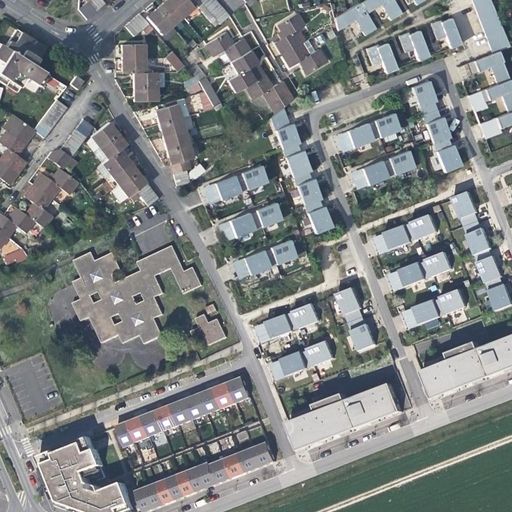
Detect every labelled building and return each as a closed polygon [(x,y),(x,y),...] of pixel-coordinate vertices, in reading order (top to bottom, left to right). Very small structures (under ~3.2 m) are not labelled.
[(94,14),(99,10),(90,0),(86,4),(94,14)] [(99,0),(90,0),(99,10),(104,6),(99,0)] [(168,0),(168,1),(182,18),(192,9),(184,0),(168,0)] [(206,0),(200,0),(194,6),(198,11),(202,7),(209,2),(206,0)] [(210,0),(209,2),(202,7),(206,12),(216,3),(213,0),(210,0)] [(257,3),(254,0),(250,0),(245,4),(249,8),(250,9),(257,3)] [(390,20),(401,13),(393,0),(365,0),(359,3),(366,14),(375,8),(381,5),(390,20)] [(492,7),(489,0),(485,0),(473,5),(476,13),(492,7)] [(163,5),(157,10),(172,27),(182,18),(168,1),(163,5)] [(85,22),(94,14),(86,4),(85,3),(76,11),(85,22)] [(206,12),(210,16),(221,8),(216,3),(206,12)] [(364,35),(375,29),(366,14),(359,3),(334,18),(337,31),(351,23),(355,20),(364,35)] [(496,15),(492,7),(476,13),(479,21),(496,15)] [(223,10),(221,8),(210,16),(215,22),(225,13),(223,10)] [(161,36),(172,27),(157,10),(152,14),(147,19),(161,36)] [(229,18),(225,13),(215,22),(217,24),(219,27),(229,18)] [(139,14),(135,18),(143,28),(148,24),(139,14)] [(499,23),(496,15),(479,21),(483,29),(499,23)] [(275,44),(281,56),(300,44),(294,33),(303,27),(296,16),(277,27),(281,33),(284,39),(281,41),(275,44)] [(135,18),(130,22),(138,32),(143,28),(135,18)] [(450,48),(460,44),(450,18),(440,22),(439,20),(430,23),(436,40),(441,38),(445,36),(446,39),(450,48)] [(133,37),(138,32),(130,22),(125,26),(133,37)] [(502,31),(499,23),(483,29),(486,37),(502,31)] [(148,26),(142,32),(147,36),(152,30),(148,26)] [(25,79),(39,88),(47,76),(33,67),(44,49),(32,41),(16,31),(4,49),(0,45),(0,62),(1,64),(0,65),(0,83),(15,93),(25,79)] [(422,58),(427,56),(418,31),(408,35),(407,32),(397,36),(404,52),(412,49),(414,52),(417,60),(422,58)] [(506,39),(502,31),(486,37),(489,45),(506,39)] [(229,61),(230,62),(249,51),(243,41),(232,46),(230,42),(225,34),(206,45),(213,57),(217,55),(223,65),(229,61)] [(509,47),(506,39),(489,45),(492,53),(509,47)] [(306,41),(300,44),(281,56),(286,63),(289,68),(298,63),(305,75),(325,64),(317,52),(314,54),(306,41)] [(389,71),(395,69),(385,44),(375,47),(375,45),(365,49),(371,65),(381,61),(385,73),(389,71)] [(143,46),(120,46),(120,54),(120,59),(143,59),(143,46)] [(234,92),(244,86),(253,80),(247,70),(257,64),(253,58),(249,51),(230,62),(237,75),(227,81),(234,92)] [(505,81),(492,53),(468,62),(472,74),(489,67),(492,73),(496,84),(505,81)] [(143,59),(120,59),(120,60),(120,66),(120,73),(132,73),(143,72),(143,59)] [(461,66),(466,79),(473,77),(467,63),(461,66)] [(188,70),(197,82),(205,77),(195,65),(188,70)] [(155,72),(143,72),(132,73),(132,81),(132,87),(155,87),(155,72)] [(263,75),(253,80),(244,86),(251,99),(261,93),(273,113),(282,106),(290,99),(283,87),(280,82),(270,87),(263,75)] [(220,101),(205,77),(197,82),(199,87),(203,92),(208,101),(210,106),(220,101)] [(76,78),(69,86),(77,92),(79,93),(84,84),(76,78)] [(194,81),(188,84),(189,87),(193,94),(199,90),(194,81)] [(433,101),(434,101),(432,95),(431,92),(427,81),(410,88),(418,107),(433,101)] [(511,111),(511,95),(505,81),(496,84),(479,91),(483,102),(501,95),(503,101),(508,113),(511,111)] [(155,101),(155,87),(132,87),(132,95),(132,102),(155,101)] [(471,94),(477,108),(484,105),(479,91),(471,94)] [(206,102),(208,101),(203,92),(196,94),(200,111),(208,108),(206,102)] [(55,100),(51,105),(62,113),(66,108),(55,100)] [(421,115),(436,110),(433,101),(418,107),(421,115)] [(212,107),(215,111),(221,108),(218,103),(212,107)] [(156,119),(158,124),(179,118),(187,116),(184,104),(154,112),(156,119)] [(51,105),(48,110),(58,118),(62,113),(51,105)] [(291,124),(282,106),(273,113),(269,116),(275,131),(289,125),(291,124)] [(48,110),(44,115),(54,123),(58,118),(48,110)] [(439,118),(436,110),(421,115),(424,124),(439,118)] [(511,111),(508,113),(490,119),(494,130),(511,123),(511,124),(511,111)] [(379,136),(379,137),(398,130),(392,114),(387,116),(383,117),(373,121),(379,136)] [(2,129),(6,131),(4,134),(0,139),(0,144),(7,150),(0,158),(0,160),(17,173),(24,163),(16,156),(23,146),(34,132),(32,130),(12,115),(2,129)] [(54,123),(44,115),(40,120),(51,128),(54,123)] [(443,123),(441,117),(439,118),(424,124),(432,144),(446,138),(448,137),(444,126),(443,123)] [(183,131),(179,118),(158,124),(160,132),(161,138),(183,131)] [(51,128),(40,120),(36,125),(46,133),(51,128)] [(78,125),(89,133),(93,128),(82,120),(78,125)] [(483,123),(488,136),(494,134),(489,120),(483,123)] [(379,136),(373,121),(357,127),(354,129),(351,130),(346,132),(352,148),(372,140),(372,139),(379,136)] [(296,144),(298,143),(294,133),(293,131),(293,130),(291,124),(289,125),(275,131),(282,149),(296,144)] [(46,133),(36,125),(32,130),(34,132),(43,138),(46,133)] [(85,138),(89,133),(78,125),(75,130),(85,138)] [(85,145),(91,154),(115,135),(112,131),(107,125),(88,139),(89,140),(85,145)] [(81,143),(85,138),(75,130),(70,135),(81,143)] [(187,145),(183,131),(161,138),(164,146),(165,151),(187,145)] [(336,136),(342,152),(351,148),(345,132),(336,136)] [(78,148),(81,143),(70,135),(67,140),(78,148)] [(91,154),(100,165),(119,151),(124,147),(120,142),(115,135),(91,154)] [(450,146),(446,138),(432,144),(435,152),(450,146)] [(74,153),(78,148),(67,140),(63,145),(74,153)] [(299,152),(296,144),(282,149),(285,157),(299,152)] [(63,145),(59,150),(70,158),(74,153),(63,145)] [(191,158),(187,145),(165,151),(168,161),(170,168),(182,164),(181,161),(191,158)] [(454,151),(452,146),(450,146),(435,152),(443,171),(459,165),(455,154),(454,151)] [(62,169),(66,164),(70,158),(59,150),(58,152),(55,151),(53,151),(51,151),(45,159),(61,170),(62,169)] [(123,157),(119,151),(100,165),(109,176),(127,162),(123,157)] [(303,157),(301,151),(299,152),(285,157),(293,177),(307,171),(309,171),(304,160),(303,157)] [(413,167),(406,151),(401,153),(398,154),(387,158),(387,159),(393,175),(413,167)] [(78,164),(70,158),(66,164),(70,170),(78,164)] [(393,175),(387,159),(381,162),(380,161),(369,166),(365,167),(361,169),(367,185),(393,175)] [(12,180),(17,173),(0,160),(0,178),(8,185),(12,180)] [(132,168),(127,162),(109,176),(117,187),(136,173),(132,168)] [(72,172),(70,170),(66,164),(62,169),(70,175),(72,172)] [(169,168),(171,174),(184,170),(182,164),(170,168),(169,168)] [(189,171),(193,177),(200,171),(196,165),(189,171)] [(266,182),(259,166),(255,167),(253,168),(251,169),(241,173),(241,174),(247,189),(266,182)] [(350,173),(356,189),(366,185),(360,169),(350,173)] [(171,174),(173,180),(186,176),(184,170),(171,174)] [(40,175),(32,185),(51,199),(59,188),(69,196),(77,184),(58,171),(53,177),(49,182),(40,175)] [(310,180),(307,171),(293,177),(296,185),(310,180)] [(132,200),(139,195),(135,191),(144,184),(141,181),(136,173),(117,187),(125,198),(128,195),(132,200)] [(247,189),(241,174),(234,177),(233,176),(226,178),(222,180),(218,182),(214,183),(220,200),(247,189)] [(188,181),(186,176),(173,180),(175,186),(188,181)] [(318,199),(320,199),(315,188),(315,186),(314,184),(312,179),(310,180),(296,185),(303,205),(318,199)] [(146,183),(144,184),(135,191),(139,195),(139,196),(150,189),(146,183)] [(213,184),(202,188),(209,204),(219,200),(213,184)] [(33,204),(25,215),(34,221),(44,228),(52,218),(42,210),(51,199),(32,185),(27,192),(23,197),(33,204)] [(153,194),(150,189),(139,196),(143,201),(153,194)] [(475,204),(470,193),(454,199),(462,218),(476,213),(478,212),(476,207),(475,204)] [(157,198),(153,194),(143,201),(146,206),(157,198)] [(321,208),(318,199),(303,205),(307,213),(321,208)] [(280,219),(274,203),(269,205),(266,206),(255,210),(255,211),(261,227),(280,219)] [(433,214),(442,210),(440,205),(431,209),(433,214)] [(25,233),(34,221),(25,215),(15,207),(10,213),(6,219),(0,214),(0,231),(7,237),(16,226),(25,233)] [(325,212),(323,207),(321,208),(307,213),(314,232),(330,226),(326,216),(326,214),(325,212)] [(261,227),(255,211),(248,214),(248,213),(236,218),(233,219),(228,221),(235,237),(261,227)] [(465,227),(480,222),(476,213),(462,218),(465,227)] [(419,239),(438,232),(431,216),(427,218),(423,219),(413,224),(419,239)] [(228,221),(217,225),(223,242),(234,237),(228,221)] [(483,230),(480,222),(465,227),(468,235),(483,230)] [(419,239),(413,224),(396,230),(394,231),(391,232),(386,234),(392,250),(412,242),(411,241),(419,239)] [(486,235),(484,229),(483,230),(468,235),(476,255),(490,249),(492,249),(488,238),(486,235)] [(376,238),(381,254),(391,250),(385,235),(376,238)] [(295,256),(288,240),(281,243),(269,248),(270,249),(276,264),(295,256)] [(92,252),(74,260),(82,278),(74,282),(78,290),(82,299),(73,303),(81,321),(90,317),(102,343),(119,336),(123,345),(140,337),(144,346),(162,337),(153,318),(163,313),(154,296),(163,292),(155,274),(172,267),(183,293),(201,284),(193,267),(184,271),(173,246),(137,262),(141,270),(132,275),(116,282),(115,278),(113,274),(121,270),(113,253),(100,259),(96,261),(92,252)] [(5,267),(28,257),(25,250),(24,249),(2,259),(5,267)] [(276,264),(270,249),(263,251),(262,250),(251,255),(248,256),(243,258),(249,274),(276,264)] [(494,258),(490,249),(476,255),(479,263),(494,258)] [(452,269),(446,254),(441,255),(438,257),(427,261),(428,262),(434,276),(452,269)] [(497,263),(495,257),(494,258),(479,263),(486,283),(501,277),(503,277),(498,266),(497,263)] [(242,258),(231,262),(238,279),(249,275),(242,258)] [(434,276),(428,262),(420,265),(420,264),(408,268),(405,269),(401,271),(407,287),(434,276)] [(390,275),(396,291),(405,288),(400,272),(390,275)] [(504,286),(501,277),(486,283),(490,291),(504,286)] [(508,291),(506,285),(504,286),(490,291),(497,310),(511,304),(511,301),(509,294),(508,291)] [(359,300),(355,289),(339,295),(346,315),(361,310),(362,309),(360,303),(359,300)] [(467,306),(461,290),(456,292),(453,294),(442,298),(442,299),(448,314),(467,306)] [(448,314),(442,299),(435,302),(434,301),(428,303),(423,305),(420,306),(415,308),(421,324),(448,314)] [(205,306),(207,312),(216,309),(213,303),(205,306)] [(320,321),(314,305),(308,307),(305,308),(294,312),(300,327),(301,328),(320,321)] [(405,312),(411,328),(420,325),(414,309),(405,312)] [(349,323),(364,318),(361,310),(346,315),(349,323)] [(293,330),(300,327),(294,312),(288,315),(279,318),(276,320),(272,321),(268,323),(274,339),(293,331),(293,330)] [(191,330),(195,340),(204,336),(208,344),(225,336),(217,318),(208,322),(204,313),(196,317),(200,326),(191,330)] [(367,326),(364,318),(349,323),(352,331),(367,326)] [(267,323),(257,327),(263,343),(274,339),(267,323)] [(371,331),(369,325),(367,326),(352,331),(360,351),(376,345),(372,335),(371,331)] [(423,372),(434,400),(485,380),(511,369),(511,337),(480,350),(478,343),(448,354),(451,361),(423,372)] [(334,358),(328,342),(323,344),(320,345),(309,350),(309,351),(315,366),(334,358)] [(315,366),(309,351),(302,353),(302,352),(290,357),(287,358),(282,360),(289,376),(315,366)] [(281,360),(271,364),(278,380),(288,376),(281,360)] [(251,398),(243,378),(230,383),(238,403),(251,398)] [(238,403),(230,383),(229,383),(223,386),(215,389),(223,409),(238,403)] [(290,423),(301,452),(354,431),(403,412),(392,384),(348,401),(345,394),(316,406),(318,412),(290,423)] [(223,409),(215,389),(209,391),(202,394),(209,414),(223,409)] [(209,414),(202,394),(194,397),(187,400),(195,420),(209,414)] [(195,420),(187,400),(181,402),(173,406),(181,425),(195,420)] [(181,425),(173,406),(168,408),(158,412),(166,431),(181,425)] [(166,431),(158,412),(151,414),(144,417),(152,437),(166,431)] [(152,437),(144,417),(136,420),(129,423),(137,443),(152,437)] [(137,443),(129,423),(124,425),(117,427),(125,447),(137,443)] [(136,511),(135,509),(129,495),(125,483),(103,492),(101,487),(91,483),(87,473),(102,467),(91,438),(41,457),(51,481),(57,478),(60,485),(55,487),(57,492),(65,488),(70,499),(61,502),(87,511),(136,511)] [(276,461),(269,443),(255,449),(262,467),(269,464),(276,461)] [(143,460),(155,459),(154,448),(142,450),(143,460)] [(262,467),(255,449),(242,454),(249,472),(256,469),(262,467)] [(249,472),(242,454),(228,459),(235,477),(244,474),(249,472)] [(235,477),(228,459),(213,465),(220,483),(228,480),(235,477)] [(213,465),(213,462),(203,466),(211,487),(216,485),(220,483),(213,465)] [(211,487),(203,466),(191,471),(200,491),(206,489),(211,487)] [(200,491),(191,471),(181,475),(189,495),(195,493),(200,491)] [(189,495),(181,475),(171,479),(179,499),(183,497),(189,495)] [(61,506),(76,511),(87,511),(61,502),(70,499),(65,488),(57,492),(55,487),(60,485),(57,478),(51,481),(57,498),(61,506)] [(179,499),(171,479),(159,483),(167,503),(175,500),(179,499)] [(167,503),(159,483),(149,487),(156,507),(162,505),(167,503)] [(156,507),(149,487),(137,492),(144,511),(151,509),(156,507)] [(137,492),(129,495),(135,509),(143,506),(137,492)]
